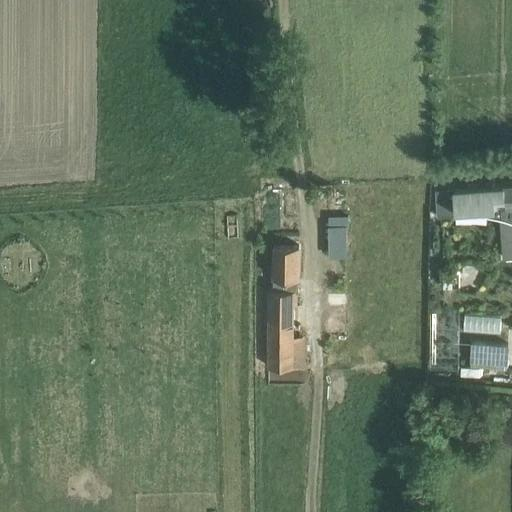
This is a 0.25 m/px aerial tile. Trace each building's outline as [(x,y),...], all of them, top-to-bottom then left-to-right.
[(424,0),(351,0),(352,15),(424,13),(424,0)] [(276,133),(259,134),(260,143),(276,142),(276,133)] [(276,143),(258,144),(259,157),(277,156),(276,143)] [(511,197),(442,197),(441,219),(496,219),(496,211),(505,211),(505,203),(511,203),(511,197)] [(345,235),(329,234),(327,258),(343,259),(345,235)] [(271,254),(270,371),(308,371),(309,339),(296,339),(297,254),(271,254)] [(346,331),(346,295),(326,295),(326,331),(346,331)] [(511,348),(475,348),(475,370),(511,369),(511,348)]
